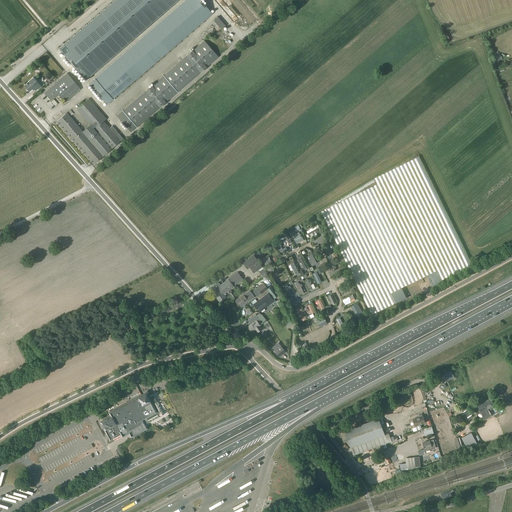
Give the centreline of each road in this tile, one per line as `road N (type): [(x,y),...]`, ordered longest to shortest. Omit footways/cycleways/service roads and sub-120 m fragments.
road 1 (unclassified): [(239,346),(0,81)]
road 2 (unclassified): [(239,346),(256,347),(285,368),(307,365),(511,255)]
road 3 (unclassified): [(0,437),(139,366),(239,346)]
road 4 (motorway): [(511,285),(288,403)]
road 5 (motorway): [(288,403),(184,441),(66,501)]
road 6 (motorway): [(288,403),(84,511)]
road 7 (motorway): [(112,511),(316,403)]
road 8 (motorway): [(316,403),(511,299)]
road 9 (unclassified): [(371,511),(351,469),(239,346)]
